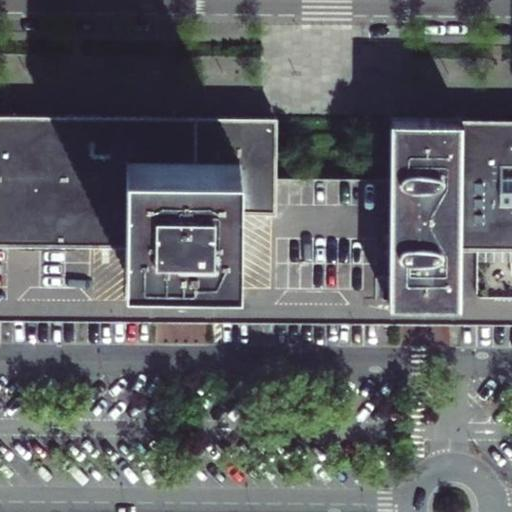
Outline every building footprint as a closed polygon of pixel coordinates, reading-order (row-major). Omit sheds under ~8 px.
[(389,302),(390,174),(276,174),(277,116),(0,113),(0,298),(125,300),(125,272),(124,148),(240,148),(239,273),(239,301),(389,302)] [(390,174),(389,302),(460,303),(461,117),(391,117),(390,174)] [(511,117),(461,117),(460,303),(511,303),(511,117)] [(239,273),(240,148),(124,148),(125,272),(239,273)] [(0,318),(511,322),(511,303),(460,303),(389,302),(239,301),(125,300),(0,298),(0,318)]
